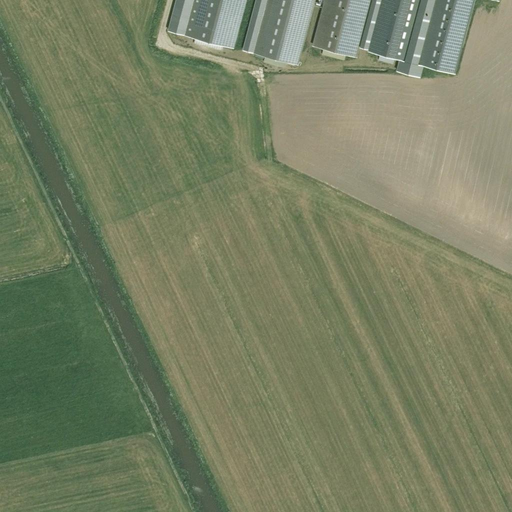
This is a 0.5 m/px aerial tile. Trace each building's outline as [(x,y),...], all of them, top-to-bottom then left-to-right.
[(233,47),(245,0),(194,0),(185,34),(233,47)] [(297,64),(298,60),(314,0),(267,0),(255,49),(254,53),(265,55),(264,62),(285,67),(287,62),(297,64)] [(357,57),(358,53),(372,0),(325,0),(313,46),(323,48),(322,55),(345,60),(347,54),(357,57)] [(381,0),(368,50),(380,53),(378,60),(394,64),(395,57),(404,60),(420,0),(381,0)] [(435,0),(418,64),(454,73),(473,0),(435,0)]
